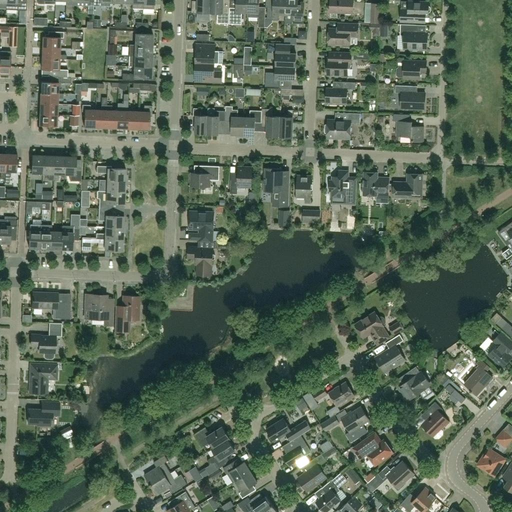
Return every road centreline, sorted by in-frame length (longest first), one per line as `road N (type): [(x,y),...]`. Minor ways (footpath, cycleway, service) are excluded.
road 1 (residential): [(310,152),(439,157),(446,0)]
road 2 (unclassified): [(15,272),(161,271),(169,253),(173,146)]
road 3 (residential): [(0,482),(9,476),(15,272)]
road 4 (residential): [(173,146),(27,139),(21,131)]
road 5 (residential): [(310,152),(316,0)]
road 6 (residential): [(451,467),(409,438),(353,356)]
road 7 (unclassified): [(173,146),(178,0)]
road 8 (residential): [(173,146),(310,152)]
road 9 (residential): [(243,423),(353,356)]
